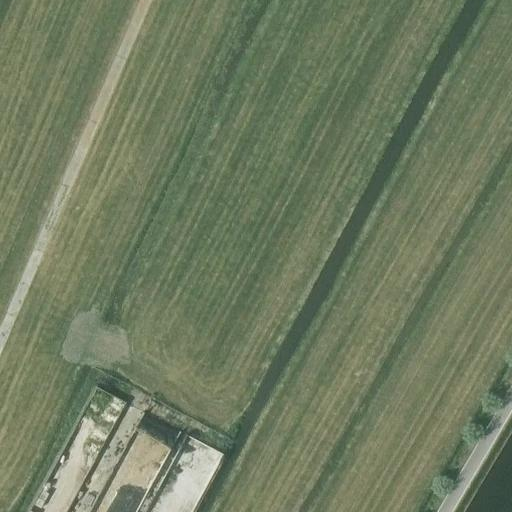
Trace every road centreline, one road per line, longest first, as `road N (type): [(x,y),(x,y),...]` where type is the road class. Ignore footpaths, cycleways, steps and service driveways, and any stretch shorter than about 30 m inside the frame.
road 1 (track): [(0,343),(144,0)]
road 2 (unclassified): [(444,511),(511,397)]
